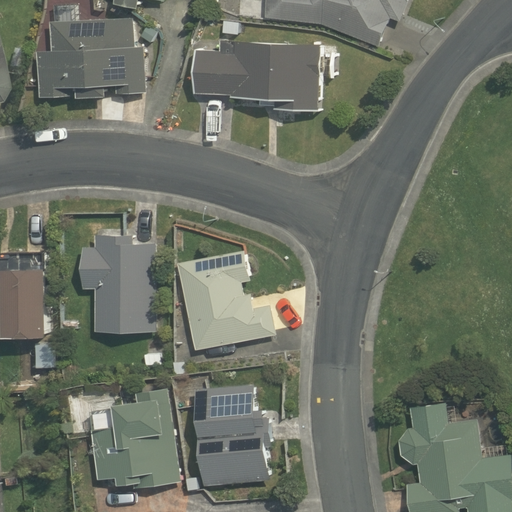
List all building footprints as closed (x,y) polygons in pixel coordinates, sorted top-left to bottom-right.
[(408,21),(415,0),(272,0),(270,17),(328,23),(385,46),(397,16),(408,21)] [(117,92),(153,90),(151,45),(142,45),(140,17),(59,21),(60,49),(45,50),(48,95),(87,94),(87,96),(117,95),(117,92)] [(229,50),(204,49),(203,91),(238,92),(238,95),(266,96),(266,103),(280,104),(280,107),(327,109),(330,41),(230,37),(229,50)] [(10,87),(0,47),(0,100),(1,101),(10,87)] [(104,244),(91,244),(91,286),(101,286),(101,331),(163,330),(163,241),(141,241),(141,232),(104,232),(104,244)] [(259,278),(253,246),(186,260),(203,347),(283,332),(277,302),(263,305),(260,291),(252,292),(249,280),(259,278)] [(59,262),(53,262),(53,249),(5,249),(5,283),(7,284),(7,337),(29,337),(30,333),(60,332),(59,262)] [(262,380),(205,385),(212,482),(278,477),(275,443),(279,443),(277,414),(274,414),(273,405),(264,405),(262,380)] [(127,406),(101,409),(103,425),(99,426),(105,477),(126,475),(127,482),(142,480),(143,485),(189,479),(177,385),(143,389),(144,396),(127,399),(127,406)] [(427,479),(414,481),(418,511),(471,511),(474,511),(511,511),(511,452),(490,456),(485,417),(456,421),(453,400),(418,405),(420,425),(416,425),(408,437),(409,453),(420,462),(424,461),(427,479)]
